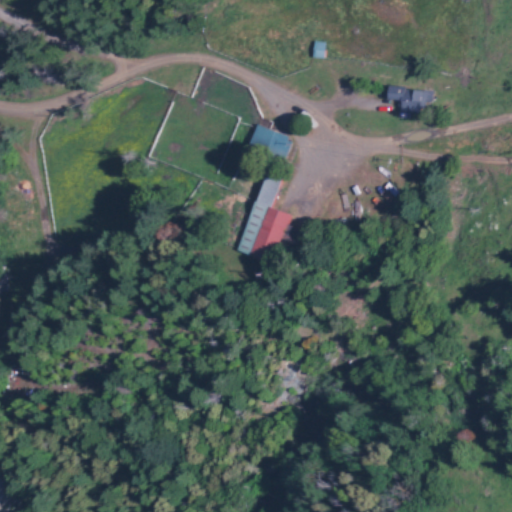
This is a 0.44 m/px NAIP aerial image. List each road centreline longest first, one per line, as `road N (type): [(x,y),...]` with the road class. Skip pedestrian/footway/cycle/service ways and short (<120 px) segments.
road 1 (residential): [(135,66),(212,65),(310,134),(356,146),(511,123)]
road 2 (residential): [(0,107),(18,111),(135,66)]
road 3 (residential): [(511,166),(429,162),(383,146)]
